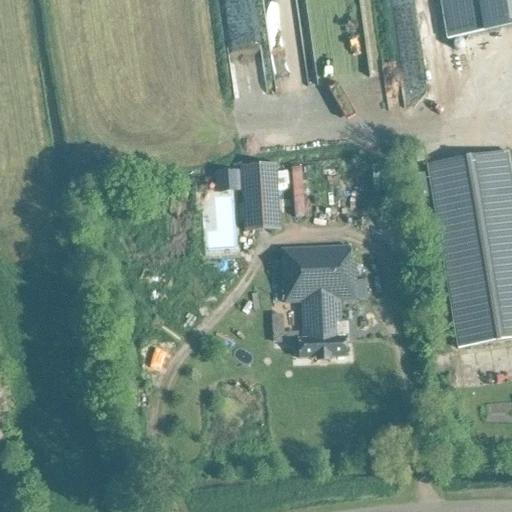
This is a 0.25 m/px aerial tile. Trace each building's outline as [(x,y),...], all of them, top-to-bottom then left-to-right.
[(511,31),(511,0),(443,0),(451,42),(511,31)] [(457,350),(511,341),(511,185),(507,155),(428,168),(457,350)] [(279,232),(275,166),(240,168),(245,234),(279,232)] [(238,197),(236,176),(216,178),(217,198),(238,197)] [(420,202),(427,201),(425,180),(417,181),(420,202)] [(334,303),(355,302),(365,302),(364,283),(354,283),(353,267),(350,266),(349,250),(282,254),(284,305),(301,304),(303,342),(298,342),(299,361),(346,359),(345,341),(336,341),(334,303)] [(272,345),(297,344),(297,334),(283,335),(283,318),(271,318),(272,345)]
